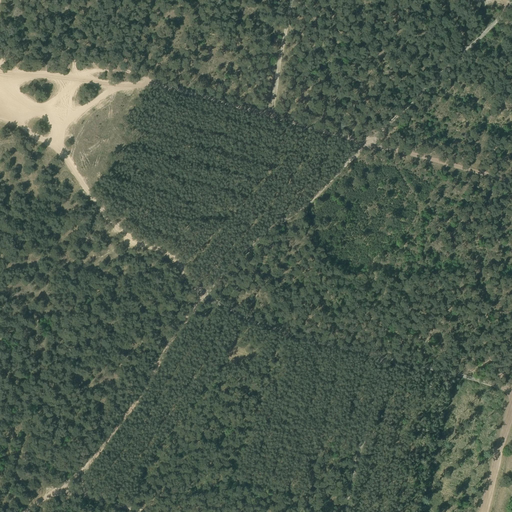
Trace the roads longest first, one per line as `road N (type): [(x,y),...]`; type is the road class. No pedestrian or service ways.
road 1 (track): [(511,180),(143,82),(113,86),(58,133),(65,157),(125,243),(180,261),(201,296)]
road 2 (track): [(201,296),(229,258),(342,174),(369,138),(511,7)]
road 3 (track): [(511,389),(268,328),(201,296)]
road 4 (track): [(201,296),(93,446),(76,493)]
road 5 (track): [(346,511),(384,357)]
